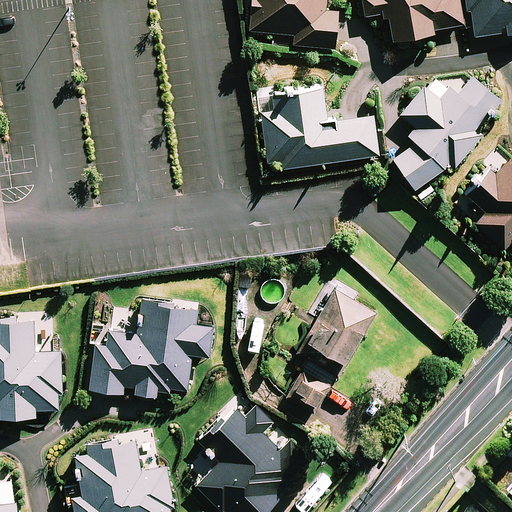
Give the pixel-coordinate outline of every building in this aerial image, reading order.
[(254,0),(251,29),(296,35),(295,45),(333,49),(337,14),(324,12),(325,0),(254,0)] [(363,0),(367,17),(389,13),(393,37),(424,32),(424,31),(463,24),(458,0),(363,0)] [(472,9),(475,34),(506,30),(507,34),(511,33),(511,0),(467,0),(469,10),(472,9)] [(414,190),(450,164),(454,167),(482,134),(478,130),(502,101),(471,76),(458,91),(451,84),(437,100),(423,88),(408,106),(400,116),(414,128),(406,138),(414,143),(393,160),(414,190)] [(284,168),(378,155),(373,116),(326,122),(321,90),(273,96),(275,111),(263,113),(270,161),(283,159),(284,168)] [(511,167),(501,158),(467,196),(485,212),(475,223),(504,249),(511,239),(511,167)] [(284,295),(284,293),(284,290),(283,288),(281,285),(279,283),(276,282),(272,281),(269,281),(266,283),(263,284),(261,287),(260,289),(260,292),(260,294),(261,297),(262,299),(265,301),(268,303),(271,303),(275,303),(278,302),(281,300),(282,298),(284,295)] [(376,313),(328,283),(309,313),(318,318),(296,353),(309,361),(287,396),(313,413),(376,313)] [(251,416),(226,400),(219,412),(244,427),(251,416)] [(235,438),(211,421),(203,433),(227,450),(235,438)] [(312,471),(264,440),(244,470),(291,502),(312,471)]
